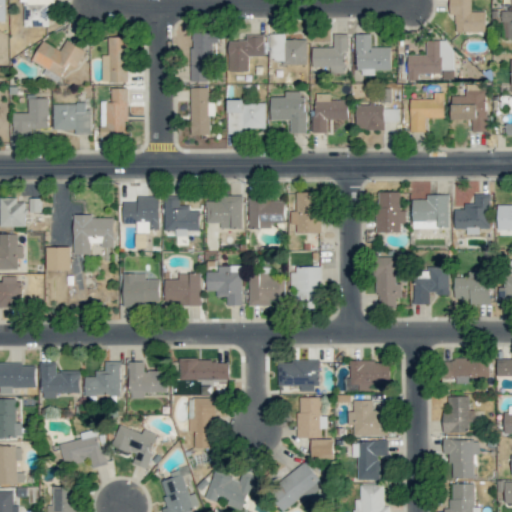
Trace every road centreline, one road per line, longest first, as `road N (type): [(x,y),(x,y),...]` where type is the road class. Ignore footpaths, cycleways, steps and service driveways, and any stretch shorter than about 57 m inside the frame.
road 1 (residential): [(511,330),(0,334)]
road 2 (tertiary): [(0,166),(511,164)]
road 3 (residential): [(92,10),(414,8)]
road 4 (residential): [(421,511),(420,330)]
road 5 (residential): [(354,331),(353,165)]
road 6 (residential): [(164,166),(163,10)]
